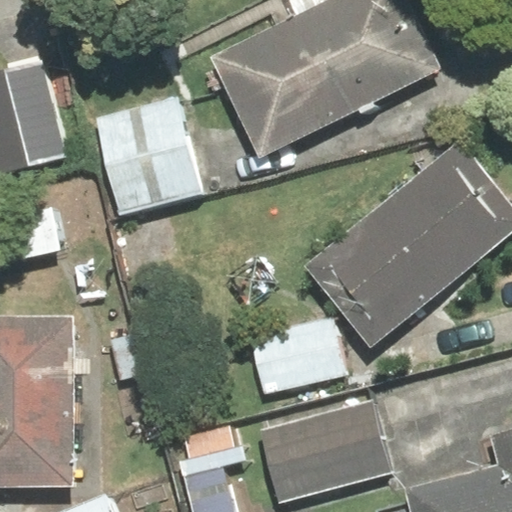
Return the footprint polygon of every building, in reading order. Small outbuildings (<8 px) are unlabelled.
[(416,0),(344,0),(216,60),(263,160),(450,72),(416,0)] [(79,166),(50,60),(0,73),(0,173),(4,187),(79,166)] [(194,84),(103,107),(132,218),(223,195),(194,84)] [(511,174),(474,131),(319,264),(395,351),(511,249),(511,174)] [(103,309),(0,307),(0,484),(100,486),(103,309)] [(346,311),(261,331),(277,396),(361,376),(346,311)] [(268,416),(290,506),(408,478),(387,388),(268,416)] [(418,484),(424,511),(511,511),(511,425),(503,428),(511,462),(418,484)] [(276,511),(258,446),(192,465),(205,511),(276,511)] [(128,511),(118,487),(57,511),(128,511)]
